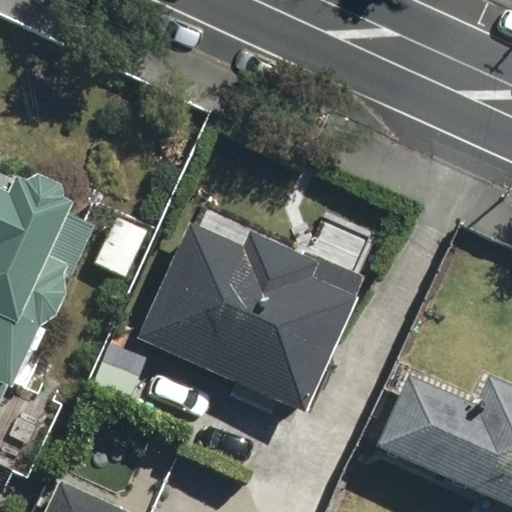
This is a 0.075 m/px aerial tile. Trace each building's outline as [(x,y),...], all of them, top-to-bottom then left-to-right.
[(15,188),(0,180),(0,392),(11,398),(40,338),(21,329),(83,202),(22,172),(15,188)] [(113,213),(92,263),(124,276),(145,226),(113,213)] [(243,231),(235,248),(179,223),(126,337),(297,415),(350,301),(301,279),(310,261),(243,231)] [(511,511),(511,394),(480,380),(467,409),(398,378),(365,451),(502,511),(511,511)] [(113,511),(52,483),(38,511),(113,511)]
